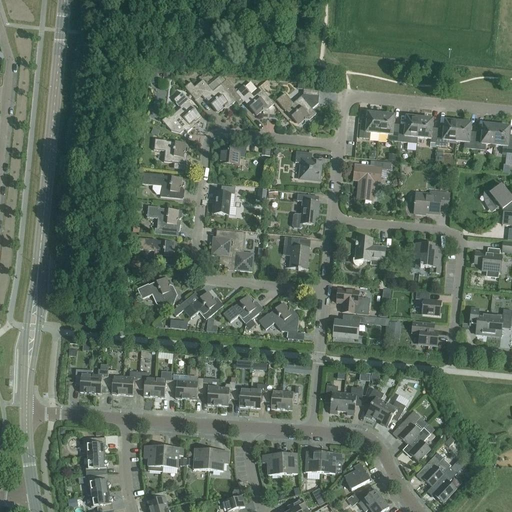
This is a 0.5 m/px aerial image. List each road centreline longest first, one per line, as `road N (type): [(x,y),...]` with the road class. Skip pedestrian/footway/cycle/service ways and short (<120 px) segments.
road 1 (tertiary): [(26,406),(64,0)]
road 2 (residential): [(324,291),(198,278),(212,134),(340,146)]
road 3 (residential): [(511,357),(450,348),(462,237),(332,226)]
road 4 (residential): [(511,114),(346,96),(340,146)]
road 5 (residential): [(416,511),(365,435),(309,431)]
road 6 (residential): [(324,291),(309,431)]
road 7 (residential): [(0,160),(9,60),(0,28)]
road 8 (residential): [(251,428),(127,419)]
